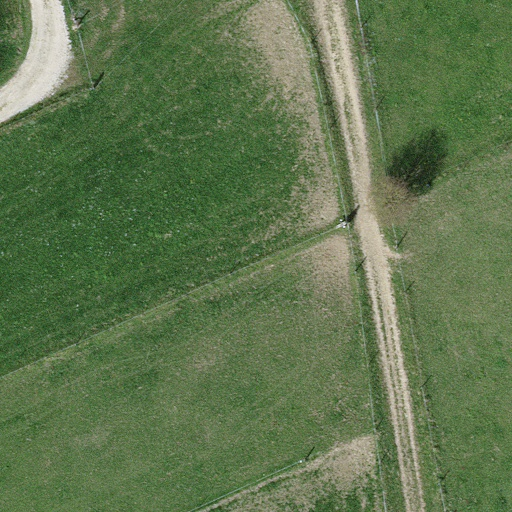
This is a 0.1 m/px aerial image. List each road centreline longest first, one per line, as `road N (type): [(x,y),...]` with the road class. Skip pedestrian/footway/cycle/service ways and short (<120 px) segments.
road 1 (track): [(410,511),(324,0)]
road 2 (track): [(0,113),(48,67),(35,0)]
